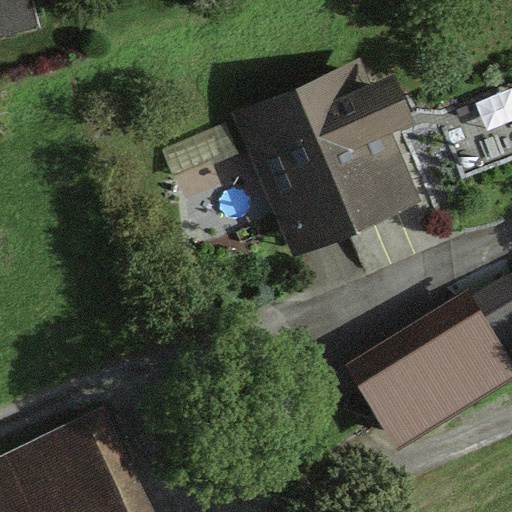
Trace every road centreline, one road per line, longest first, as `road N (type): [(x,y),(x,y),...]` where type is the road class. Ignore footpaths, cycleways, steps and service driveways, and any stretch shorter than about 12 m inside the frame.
road 1 (track): [(511,240),(0,427)]
road 2 (track): [(306,511),(511,422)]
road 3 (track): [(263,511),(194,359)]
